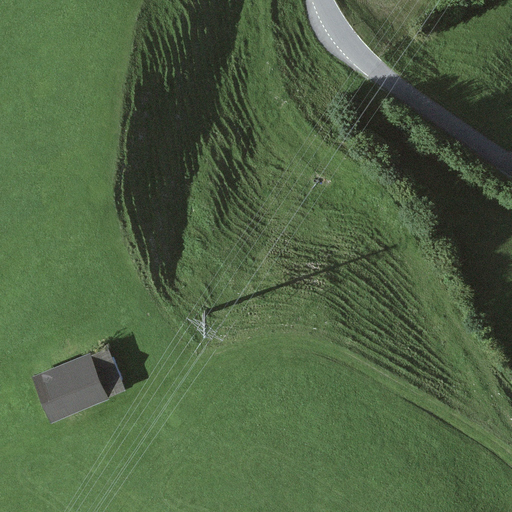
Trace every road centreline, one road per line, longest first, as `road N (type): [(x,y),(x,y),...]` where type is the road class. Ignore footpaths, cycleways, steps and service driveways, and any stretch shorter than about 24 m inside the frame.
road 1 (track): [(511,461),(352,360),(307,345),(189,366),(70,434),(0,446)]
road 2 (unclassified): [(321,0),(391,84),(511,165)]
